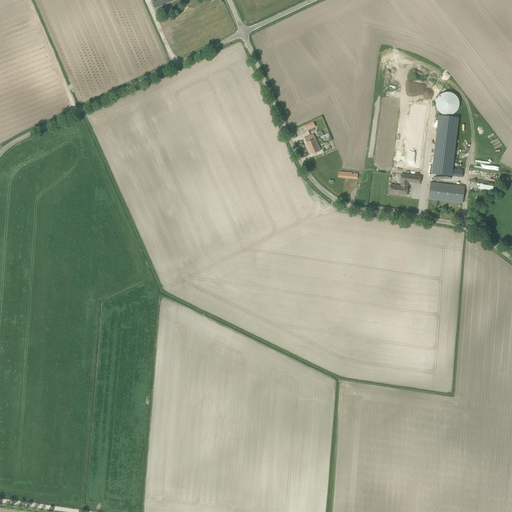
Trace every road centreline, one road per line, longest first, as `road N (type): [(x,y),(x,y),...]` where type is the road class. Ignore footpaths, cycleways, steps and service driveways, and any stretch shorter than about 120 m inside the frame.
road 1 (unclassified): [(511,258),(469,230),(354,207),(327,192),(290,140),(244,32)]
road 2 (unclassified): [(0,155),(244,32)]
